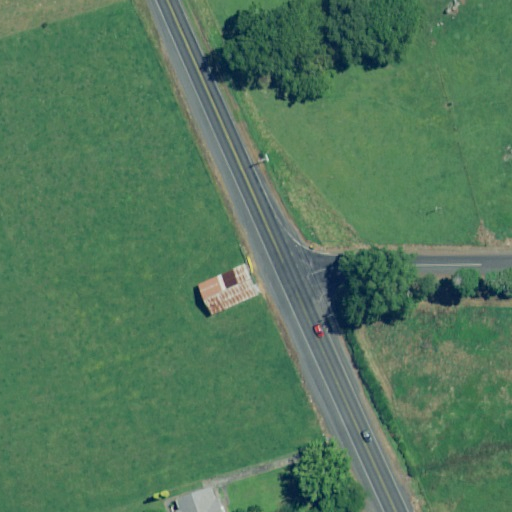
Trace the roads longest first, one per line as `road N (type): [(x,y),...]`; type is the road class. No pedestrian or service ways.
road 1 (primary): [(166,0),(289,279)]
road 2 (primary): [(289,279),(395,511)]
road 3 (unclassified): [(289,279),(354,262),(511,263)]
